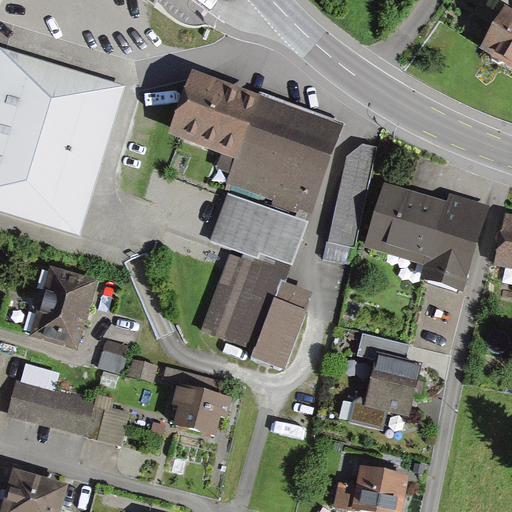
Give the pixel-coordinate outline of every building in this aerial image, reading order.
[(477,47),(511,68),(511,7),(504,3),(477,47)] [(124,88),(2,48),(0,52),(0,209),(80,234),(124,88)] [(193,70),(169,134),(237,159),(262,94),(193,70)] [(227,182),(313,212),(344,122),(262,94),(237,159),(227,182)] [(346,263),(350,246),(356,247),(377,147),(364,144),(346,156),(324,259),(346,263)] [(489,207),(449,195),(447,202),(383,182),(363,246),(425,265),(422,277),(464,289),(489,207)] [(254,358),(285,369),(312,292),(285,283),(305,223),(229,197),(213,243),(243,253),(242,256),(230,252),(202,331),(256,350),(254,358)] [(511,214),(505,213),(494,264),(511,268),(511,214)] [(31,336),(77,350),(87,317),(98,282),(52,268),(31,336)] [(417,384),(422,364),(407,360),(410,345),(363,335),(358,356),(375,360),(367,397),(362,396),(354,401),(349,421),(383,430),(388,412),(408,417),(417,384)] [(97,368),(122,375),(131,345),(106,338),(97,368)] [(129,377),(154,383),(158,365),(134,359),(129,377)] [(169,429),(210,438),(220,392),(179,383),(169,429)] [(6,419),(78,434),(85,400),(13,385),(6,419)] [(107,398),(93,395),(84,434),(117,441),(123,414),(104,410),(107,398)] [(361,511),(402,511),(410,473),(390,469),(361,463),(357,486),(340,483),(335,507),(361,511)] [(12,471),(0,511),(46,511),(55,484),(12,471)]
